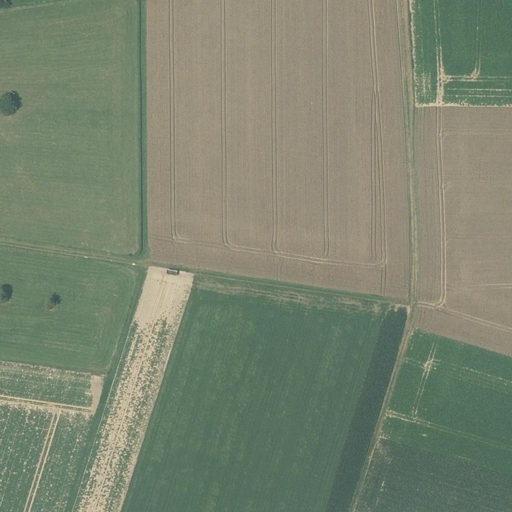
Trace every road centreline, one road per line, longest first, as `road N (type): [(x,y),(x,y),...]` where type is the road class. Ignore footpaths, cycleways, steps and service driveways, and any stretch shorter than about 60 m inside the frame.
road 1 (track): [(142,0),(145,265),(72,511)]
road 2 (track): [(349,511),(410,302),(399,0)]
road 3 (track): [(0,240),(410,302)]
